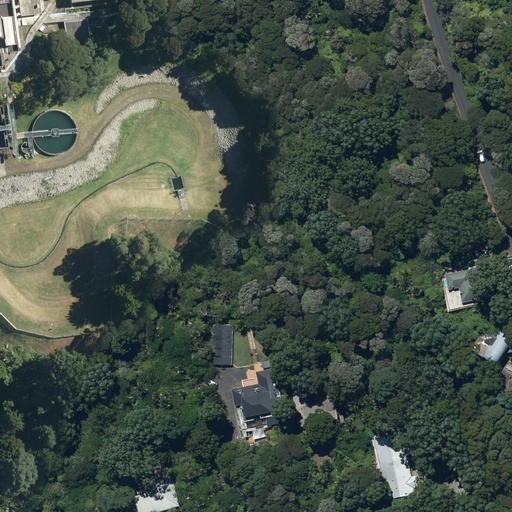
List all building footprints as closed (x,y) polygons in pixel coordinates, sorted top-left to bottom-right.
[(0,0),(0,71),(2,71),(16,51),(9,0),(0,0)] [(16,0),(19,16),(41,13),(38,0),(16,0)] [(100,27),(108,16),(62,22),(65,45),(88,41),(87,28),(100,27)] [(115,248),(96,248),(98,289),(116,288),(115,248)] [(441,280),(450,316),(482,308),(481,304),(495,301),(487,269),(486,269),(483,260),(467,264),(469,272),(441,280)] [(215,367),(233,367),(233,329),(215,329),(215,367)] [(213,375),(200,375),(200,388),(213,388),(213,375)] [(273,387),(270,377),(256,381),(258,387),(232,393),(236,410),(241,409),(245,426),(266,422),(268,429),(284,426),(276,386),(273,387)] [(322,407),(322,401),(305,401),(305,406),(298,406),(298,433),(305,433),(305,440),(332,440),(332,427),(339,427),(338,407),(322,407)] [(377,450),(388,503),(416,497),(414,491),(419,490),(416,478),(412,479),(405,444),(377,450)] [(135,500),(137,511),(175,511),(180,511),(170,475),(149,481),(153,495),(135,500)]
